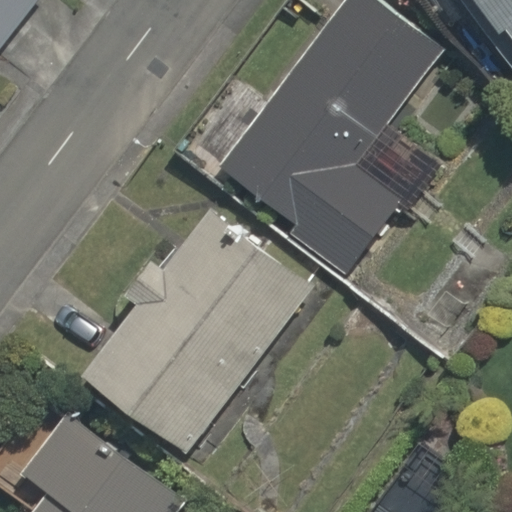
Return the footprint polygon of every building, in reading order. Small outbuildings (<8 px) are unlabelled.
[(34,0),(0,0),(0,46),(35,0),(34,0)] [(384,116),(438,44),(379,0),(332,0),(214,158),(362,269),(443,160),(384,116)] [(511,0),(459,0),(511,56),(511,0)] [(179,447),(298,280),(229,231),(111,399),(179,447)] [(0,490),(17,505),(10,511),(169,511),(175,505),(51,400),(0,460),(0,490)]
